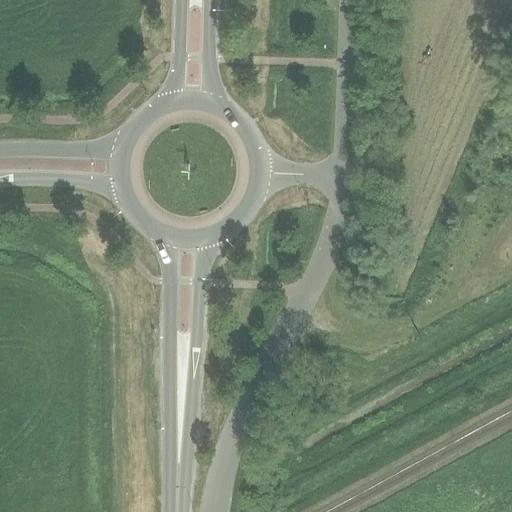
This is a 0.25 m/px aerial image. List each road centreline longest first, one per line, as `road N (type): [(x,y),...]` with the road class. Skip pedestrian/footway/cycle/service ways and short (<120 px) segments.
road 1 (unclassified): [(218,511),(242,417),(326,254),(345,176)]
road 2 (primary): [(178,464),(187,451),(203,261),(215,235)]
road 3 (primary): [(160,234),(170,270),(170,450),(178,464)]
road 4 (unclassified): [(345,176),(353,0)]
road 5 (tertiary): [(126,139),(92,151),(0,152)]
road 6 (tertiary): [(0,180),(72,180),(124,195)]
